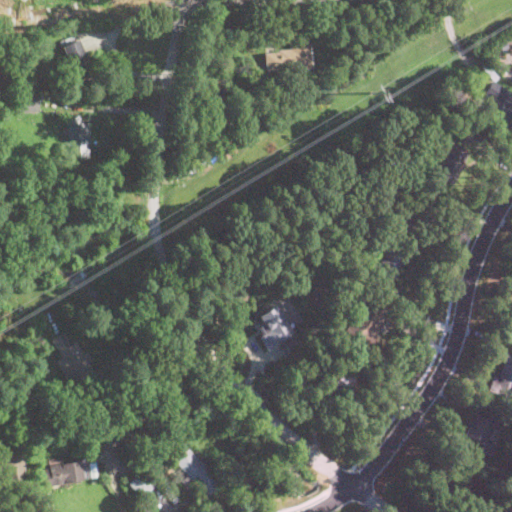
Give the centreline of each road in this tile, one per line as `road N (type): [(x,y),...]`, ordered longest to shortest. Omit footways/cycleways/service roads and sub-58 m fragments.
road 1 (residential): [(179,10),(153,169),(158,251),(170,294),(191,333),(284,431),(340,479),(398,511)]
road 2 (residential): [(313,511),(343,496),(424,397),(486,230),(511,186)]
road 3 (residential): [(352,0),(179,10)]
